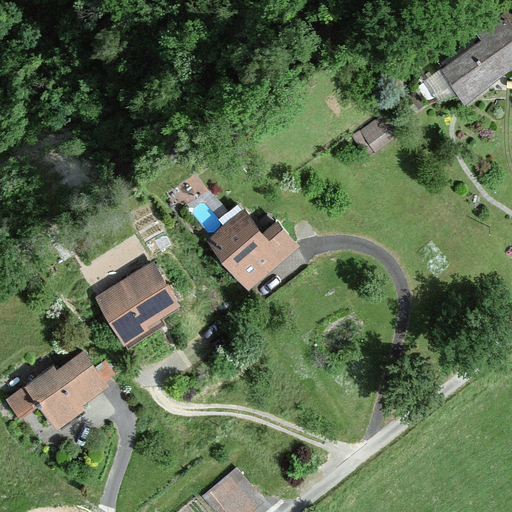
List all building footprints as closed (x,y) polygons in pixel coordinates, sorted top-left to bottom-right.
[(463,97),(511,62),(511,18),(505,9),(436,58),(463,97)] [(370,143),(393,126),(382,111),(359,127),(370,143)] [(246,205),(206,239),(248,287),(301,239),(279,215),(265,227),(246,205)] [(124,340),(179,301),(149,258),(93,296),(124,340)] [(22,415),(40,401),(59,425),(85,406),(82,403),(109,383),(82,347),(56,366),(52,361),(7,397),(22,415)] [(246,511),(263,498),(237,467),(204,494),(218,511),(246,511)]
